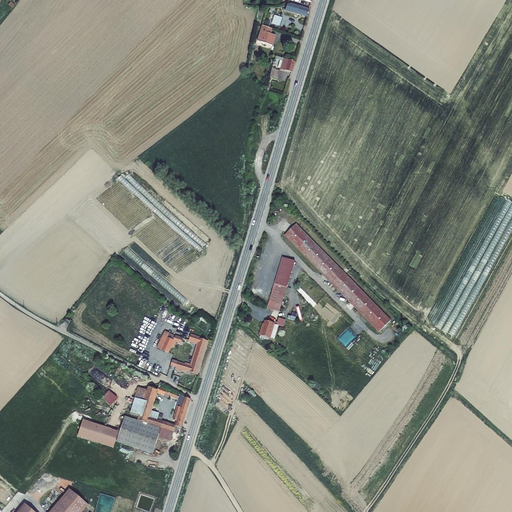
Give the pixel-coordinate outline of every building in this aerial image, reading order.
[(289,4),(287,3),(284,10),(306,17),(309,8),(290,2),(289,4)] [(282,17),(274,15),(271,23),(275,25),(278,26),(279,26),(282,17)] [(272,29),(261,25),(261,27),(259,31),(257,41),(272,46),(276,35),(271,34),(272,29)] [(295,61),(275,56),(274,59),(277,59),(280,60),(282,61),(280,68),(280,69),(284,70),(291,72),(295,61)] [(273,69),(272,68),(269,77),(278,79),(280,71),(279,70),(273,69)] [(297,224),(284,236),(379,333),(391,321),(297,224)] [(295,261),(282,258),(267,308),(279,312),(295,261)] [(278,318),(276,325),(279,326),(284,328),(286,320),(278,318)] [(196,324),(206,332),(209,327),(200,319),(196,324)] [(269,322),(264,321),(263,324),(262,324),(259,335),(260,336),(270,339),(271,338),(275,325),(275,324),(274,324),(269,322)] [(275,325),(271,338),(274,339),(279,326),(276,325),(275,325)] [(174,341),(176,336),(165,331),(157,348),(162,350),(167,338),(174,341)] [(200,337),(191,334),(189,341),(194,343),(194,344),(196,345),(191,364),(185,363),(185,364),(173,360),(171,366),(176,368),(175,370),(182,373),(183,371),(185,372),(185,371),(198,375),(209,341),(205,340),(202,340),(200,339),(200,337)] [(404,352),(408,356),(424,338),(420,335),(404,352)] [(183,338),(176,336),(174,341),(167,338),(162,350),(169,354),(171,348),(174,342),(176,343),(181,344),(183,338)] [(414,353),(418,356),(429,344),(425,341),(414,353)] [(386,382),(407,356),(404,353),(382,379),(386,382)] [(159,386),(158,390),(148,387),(147,390),(144,401),(147,402),(143,419),(138,417),(137,421),(161,428),(174,432),(174,433),(176,427),(179,428),(182,429),(191,400),(184,397),(181,408),(177,406),(173,420),(176,422),(175,425),(162,421),(158,420),(150,418),(152,411),(158,394),(164,397),(165,394),(166,390),(167,390),(159,386)] [(144,401),(147,390),(139,388),(138,388),(135,398),(144,401)] [(178,400),(180,395),(166,390),(165,394),(170,396),(178,400)] [(118,399),(109,391),(102,399),(111,407),(118,399)] [(147,402),(144,401),(135,398),(130,414),(138,417),(143,419),(147,402)] [(150,418),(158,420),(159,414),(160,413),(152,411),(150,418)] [(161,428),(137,421),(125,417),(116,443),(153,454),(158,438),(161,428)] [(114,449),(119,432),(83,420),(78,437),(114,449)] [(347,422),(323,451),(327,454),(350,426),(347,422)] [(161,428),(158,438),(171,442),(174,432),(161,428)] [(54,483),(64,486),(65,480),(55,477),(54,483)] [(83,511),(89,506),(69,490),(50,511),(33,511),(25,504),(18,511),(83,511)]
